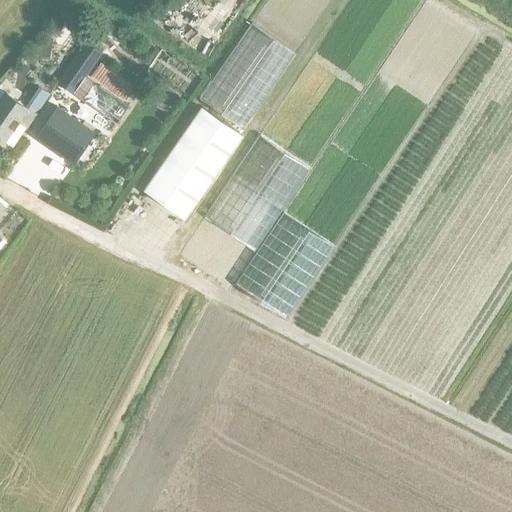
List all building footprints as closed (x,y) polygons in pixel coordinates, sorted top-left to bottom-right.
[(56,83),(74,95),(116,124),(129,106),(86,76),(103,52),(85,40),(56,83)] [(136,86),(101,62),(91,76),(126,100),(136,86)] [(27,127),(37,112),(35,111),(42,102),(34,95),(26,105),(6,91),(0,99),(0,139),(5,142),(19,122),(27,127)] [(74,164),(96,132),(57,105),(35,136),(74,164)] [(185,218),(243,134),(201,105),(143,189),(185,218)] [(336,243),(380,169),(328,139),(284,212),(336,243)]
